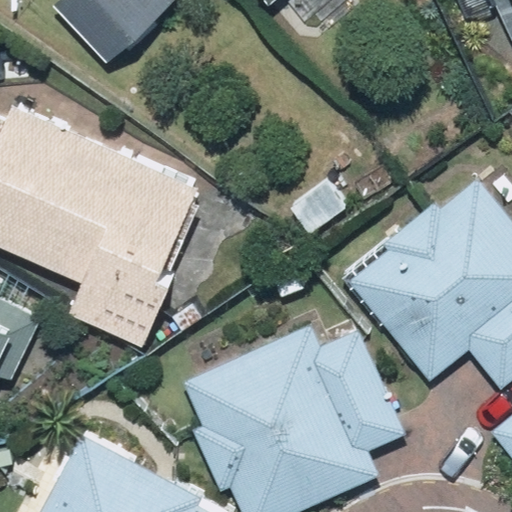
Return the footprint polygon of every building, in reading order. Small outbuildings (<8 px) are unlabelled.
[(183,0),(73,0),(122,55),(183,0)] [(217,172),(27,89),(21,104),(0,95),(0,224),(98,267),(85,298),(161,331),(192,261),(180,255),(217,172)] [(402,237),(364,267),(445,367),(484,336),(511,370),(511,412),(506,418),(511,426),(511,184),(495,163),(448,200),(443,194),(397,230),(402,237)] [(363,195),(342,166),(300,196),(320,225),(363,195)] [(0,395),(17,361),(26,365),(56,304),(12,282),(18,271),(0,262),(0,395)] [(268,511),(390,456),(382,438),(420,421),(372,315),(335,332),(324,309),(202,364),(224,413),(210,419),(236,475),(249,469),(268,511)] [(223,511),(80,435),(38,511),(223,511)]
